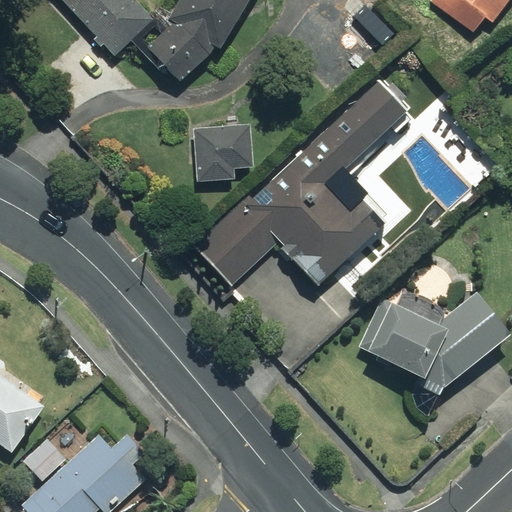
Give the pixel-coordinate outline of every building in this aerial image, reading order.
[(62,0),(115,56),(154,20),(135,0),(62,0)] [(220,49),(249,0),(178,0),(167,20),(175,22),(146,49),(181,84),(220,49)] [(470,30),(493,0),(437,0),(435,3),(470,30)] [(401,118),(370,86),(195,252),(225,284),(273,238),(313,279),(371,225),(331,183),(401,118)] [(241,129),(191,132),(193,182),(244,179),(241,129)] [(467,297),(424,329),(383,305),(357,349),(431,392),(435,385),(498,337),(467,297)] [(42,408),(0,378),(0,451),(8,457),(42,408)] [(91,511),(94,510),(95,511),(103,511),(139,480),(122,462),(133,452),(120,438),(106,451),(92,436),(15,507),(20,511),(91,511)]
